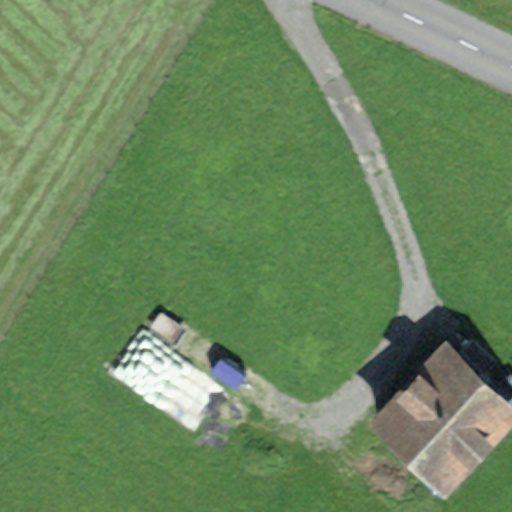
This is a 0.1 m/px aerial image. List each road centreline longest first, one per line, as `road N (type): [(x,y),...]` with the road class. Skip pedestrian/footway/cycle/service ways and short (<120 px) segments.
road 1 (track): [(285,0),(372,160),(418,282)]
road 2 (unclassified): [(374,0),(511,66)]
